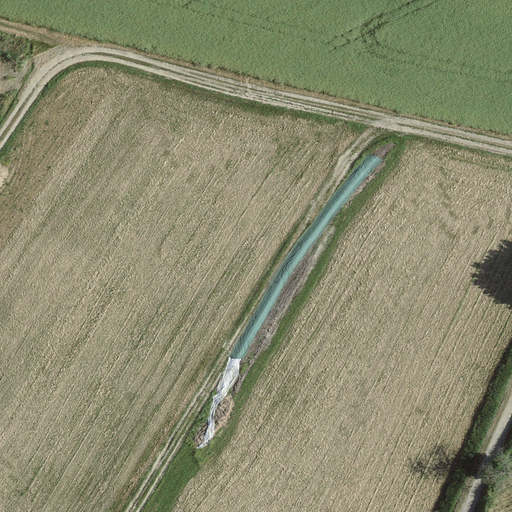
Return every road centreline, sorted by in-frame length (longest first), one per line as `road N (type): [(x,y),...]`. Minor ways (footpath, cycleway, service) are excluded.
road 1 (track): [(511,145),(92,51),(55,62),(0,140)]
road 2 (track): [(133,511),(347,163),(392,119)]
